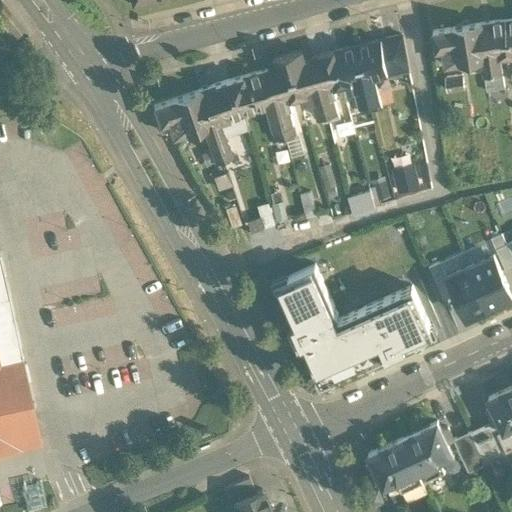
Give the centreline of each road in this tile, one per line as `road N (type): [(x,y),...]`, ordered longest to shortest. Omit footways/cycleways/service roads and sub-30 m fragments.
road 1 (tertiary): [(291,431),(89,72)]
road 2 (residential): [(347,0),(89,72)]
road 3 (residential): [(291,431),(511,334)]
road 4 (residential): [(94,511),(291,431)]
